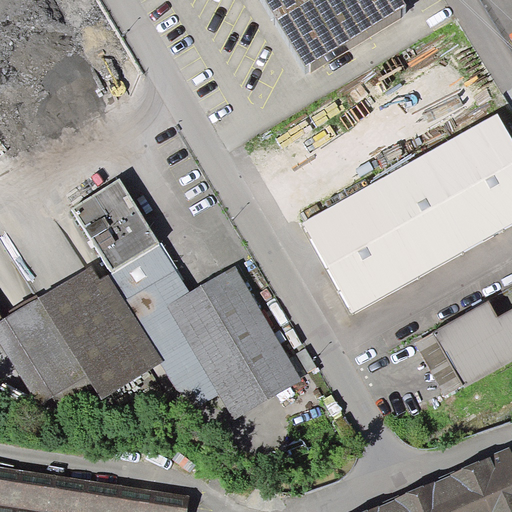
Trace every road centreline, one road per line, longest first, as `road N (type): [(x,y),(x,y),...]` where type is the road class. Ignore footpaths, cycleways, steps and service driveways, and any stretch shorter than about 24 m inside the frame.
road 1 (residential): [(130,0),(408,469)]
road 2 (unknown): [(0,441),(197,480),(241,511)]
